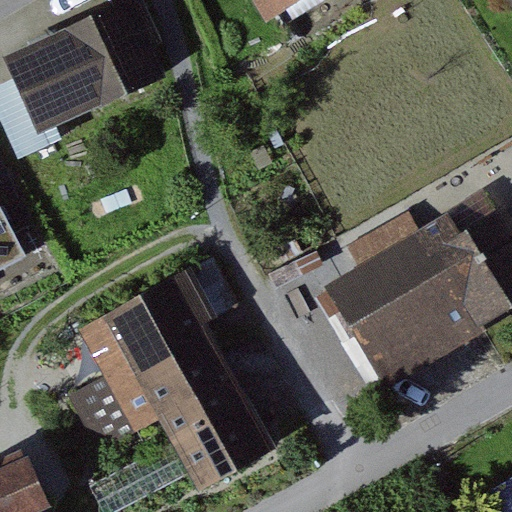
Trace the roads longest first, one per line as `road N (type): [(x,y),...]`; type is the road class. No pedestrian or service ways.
road 1 (track): [(226,243),(194,238),(55,316),(22,357),(7,441)]
road 2 (track): [(351,476),(226,243)]
road 3 (residential): [(511,386),(287,511)]
